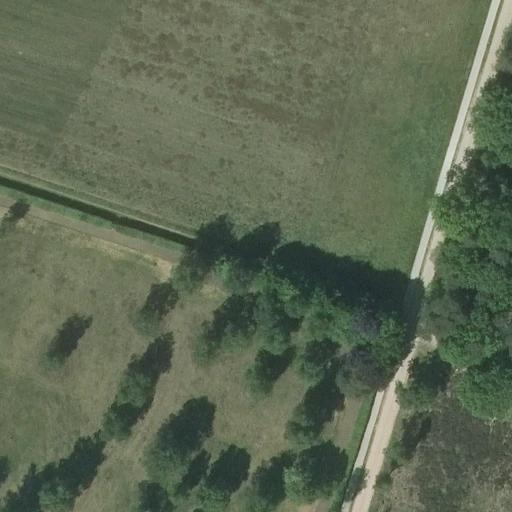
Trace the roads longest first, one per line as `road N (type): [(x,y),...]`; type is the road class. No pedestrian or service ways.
road 1 (track): [(0,176),(403,311)]
road 2 (track): [(511,0),(411,329)]
road 3 (track): [(411,329),(357,511)]
